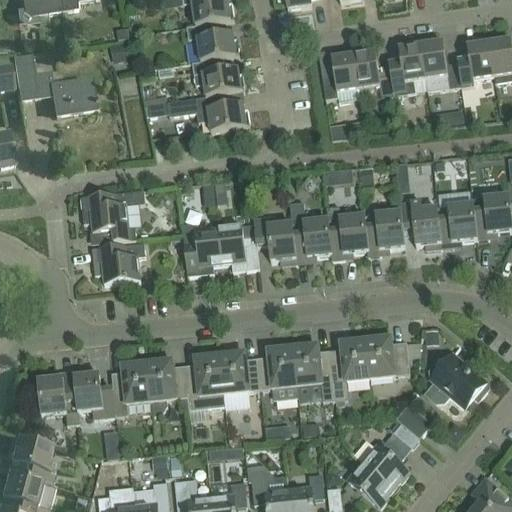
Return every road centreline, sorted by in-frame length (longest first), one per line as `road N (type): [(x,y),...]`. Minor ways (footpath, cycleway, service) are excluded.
road 1 (residential): [(65,339),(440,301),(475,308),(511,333)]
road 2 (residential): [(511,16),(267,44)]
road 3 (residential): [(420,511),(511,399)]
